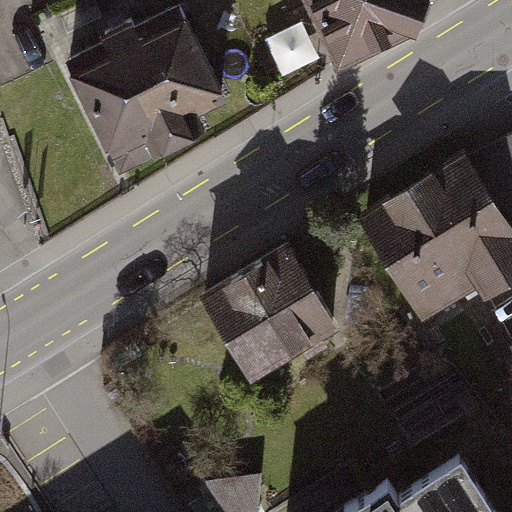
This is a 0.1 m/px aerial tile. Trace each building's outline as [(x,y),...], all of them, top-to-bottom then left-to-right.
[(316,0),(342,53),(418,16),(423,0),(316,0)] [(185,10),(71,70),(122,167),(201,126),(197,118),(232,100),(185,10)] [(290,67),(322,52),(306,17),(274,31),(290,67)] [(511,217),(476,154),(365,217),(432,334),(511,287),(511,217)] [(304,251),(213,301),(265,396),(357,345),(304,251)] [(511,511),(511,506),(487,467),(426,504),(415,487),(374,511),(511,511)]
